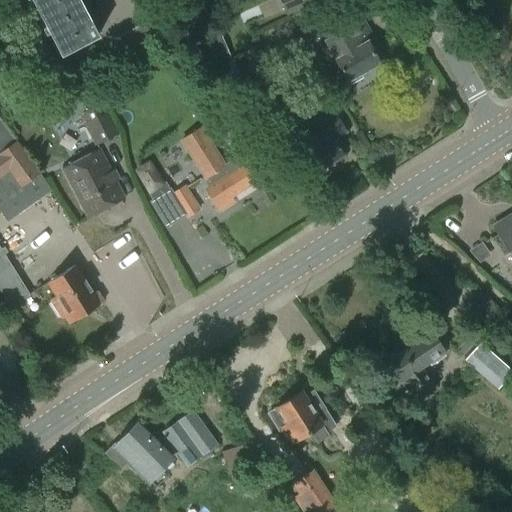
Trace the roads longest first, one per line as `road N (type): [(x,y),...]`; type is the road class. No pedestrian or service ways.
road 1 (tertiary): [(103,394),(500,136)]
road 2 (residential): [(500,136),(423,0)]
road 3 (tertiary): [(103,394),(0,460)]
